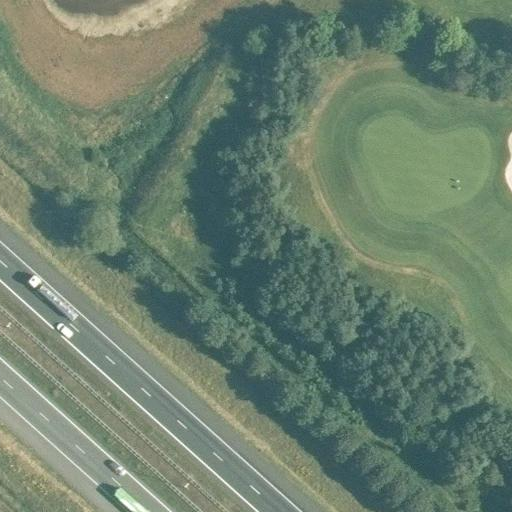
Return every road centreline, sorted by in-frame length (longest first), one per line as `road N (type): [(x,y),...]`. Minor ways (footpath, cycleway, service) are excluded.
road 1 (motorway): [(279,511),(0,262)]
road 2 (motorway): [(0,378),(149,511)]
